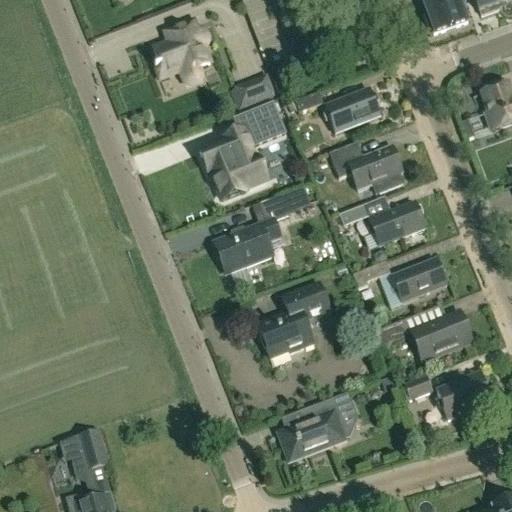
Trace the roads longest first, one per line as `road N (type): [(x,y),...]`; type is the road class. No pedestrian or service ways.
road 1 (residential): [(252,511),(51,0)]
road 2 (residential): [(511,321),(415,75)]
road 3 (residential): [(300,511),(511,447)]
